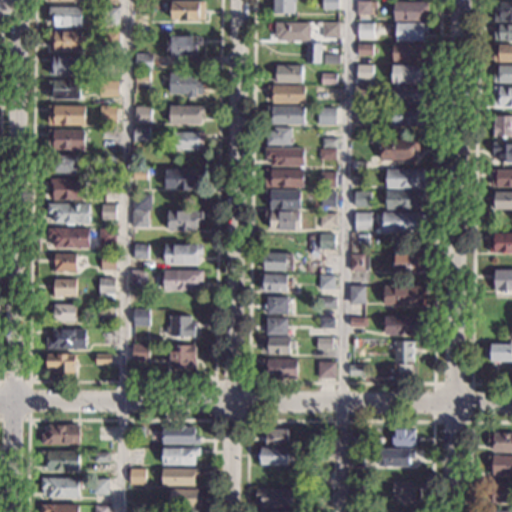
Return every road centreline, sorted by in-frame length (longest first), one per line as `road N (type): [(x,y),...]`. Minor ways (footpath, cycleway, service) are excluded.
road 1 (residential): [(228,511),(240,0)]
road 2 (residential): [(450,511),(461,0)]
road 3 (residential): [(11,511),(21,0)]
road 4 (residential): [(511,401),(0,399)]
